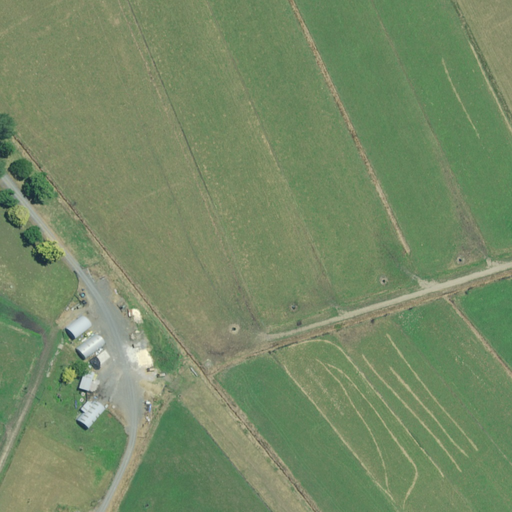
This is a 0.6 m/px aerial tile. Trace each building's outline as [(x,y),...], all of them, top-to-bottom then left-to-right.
[(90,328),(82,317),(66,329),(74,340),(90,328)] [(103,346),(95,335),(76,349),(84,360),(103,346)] [(111,357),(106,351),(91,364),(96,370),(111,357)] [(97,375),(83,371),(77,388),(86,391),(90,379),(95,380),(97,375)] [(104,410),(94,402),(91,405),(87,402),(80,410),(83,413),(77,421),(87,429),(104,410)]
